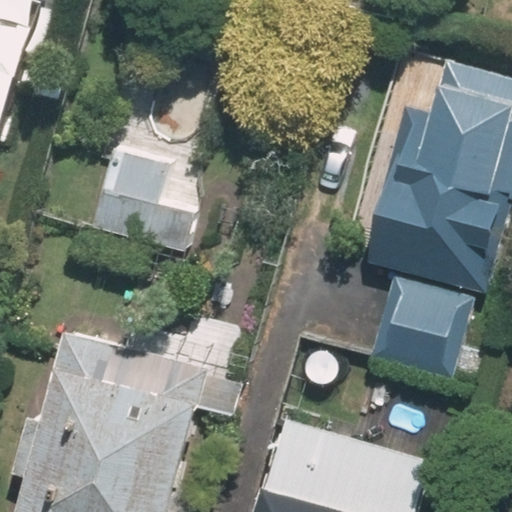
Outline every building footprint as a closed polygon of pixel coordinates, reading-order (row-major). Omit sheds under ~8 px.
[(0,129),(13,133),(47,21),(0,6),(0,129)] [(511,297),(511,68),(431,45),(369,255),(511,297)] [(217,171),(125,148),(106,222),(198,245),(217,171)] [(401,279),(380,350),(468,376),(489,305),(401,279)] [(176,511),(215,360),(136,340),(136,338),(72,322),(23,511),(176,511)] [(423,511),(439,450),(296,414),(270,511),(423,511)]
